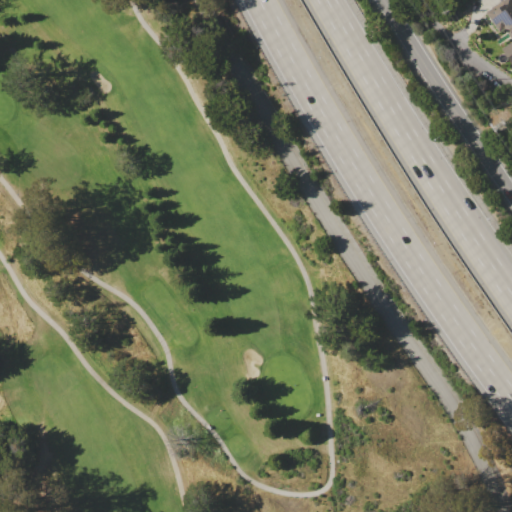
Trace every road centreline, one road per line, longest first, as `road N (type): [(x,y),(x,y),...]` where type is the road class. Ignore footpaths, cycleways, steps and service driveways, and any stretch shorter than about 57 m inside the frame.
road 1 (residential): [(505,511),(472,431),(285,143),(205,0)]
road 2 (motorway): [(258,0),(385,217),(511,400)]
road 3 (motorway): [(511,294),(325,0)]
road 4 (secondary): [(382,0),(511,196)]
